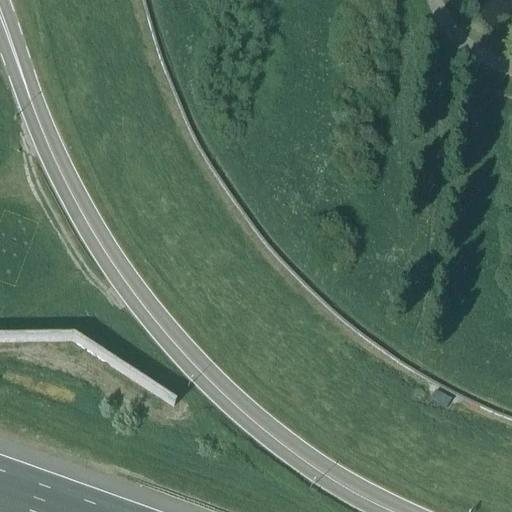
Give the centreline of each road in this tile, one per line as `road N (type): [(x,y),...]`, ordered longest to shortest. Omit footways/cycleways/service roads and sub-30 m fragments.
road 1 (primary): [(0,15),(65,185),(139,303),(234,407),(312,469),(389,511)]
road 2 (track): [(156,0),(179,84),(242,197),(305,270),(384,338),(511,401)]
